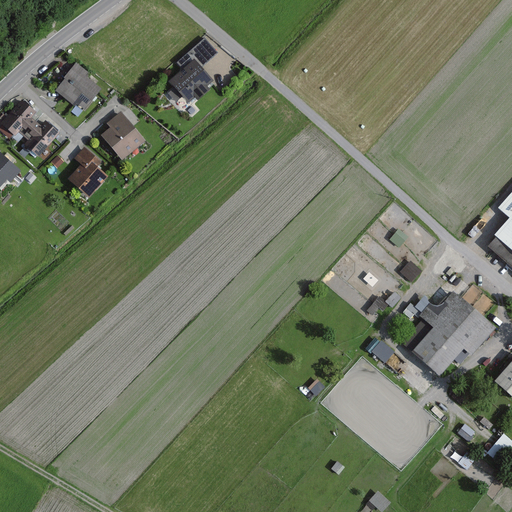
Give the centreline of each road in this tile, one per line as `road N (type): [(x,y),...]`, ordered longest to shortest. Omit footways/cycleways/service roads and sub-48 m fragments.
road 1 (tertiary): [(112,0),(0,93)]
road 2 (track): [(0,444),(109,511)]
